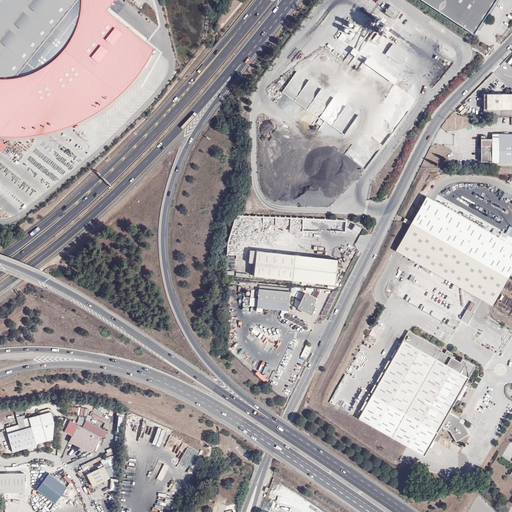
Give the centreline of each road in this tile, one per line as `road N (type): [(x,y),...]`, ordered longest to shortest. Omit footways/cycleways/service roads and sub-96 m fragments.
road 1 (motorway): [(315,452),(217,374),(195,346),(173,303),(162,251),(178,163),(291,0)]
road 2 (tertiary): [(511,41),(420,147),(245,511)]
road 3 (motorway): [(0,287),(137,172),(286,0)]
road 4 (motorway): [(315,452),(103,312),(0,259)]
road 5 (motorway): [(180,388),(373,511)]
road 6 (motorway): [(156,130),(0,270)]
road 7 (motorway): [(156,130),(0,258)]
road 8 (unknown): [(45,193),(165,88),(169,46)]
road 9 (motorway): [(0,353),(75,354),(180,388)]
road 10 (motorway): [(0,373),(88,363),(180,388)]
road 11 (motorway): [(264,0),(156,130)]
road 12 (unknown): [(261,92),(310,144),(363,135)]
road 13 (residential): [(93,511),(58,459),(0,461)]
